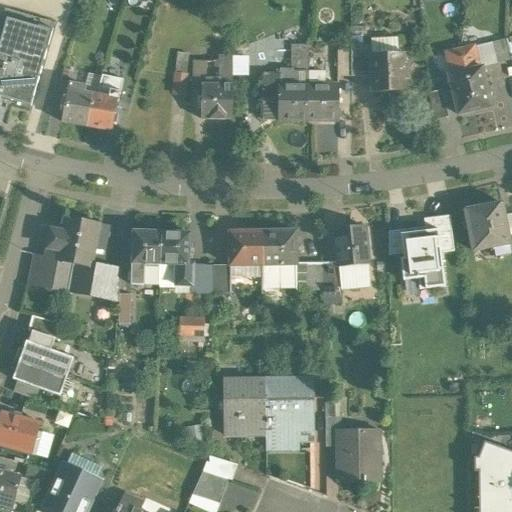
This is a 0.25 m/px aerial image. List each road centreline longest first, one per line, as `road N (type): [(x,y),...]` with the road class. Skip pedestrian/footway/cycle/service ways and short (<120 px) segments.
road 1 (residential): [(47,180),(122,204),(200,210),(511,157)]
road 2 (residential): [(0,336),(47,180)]
